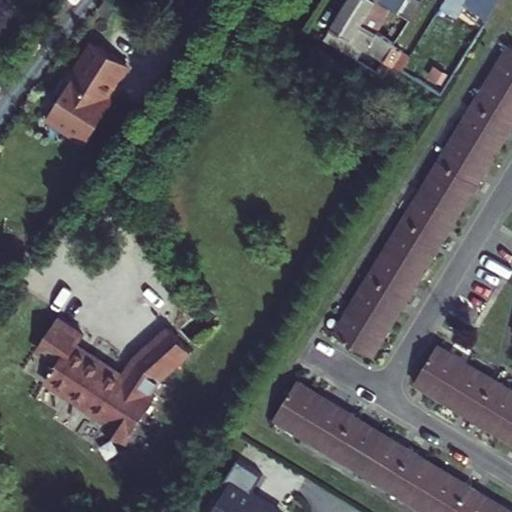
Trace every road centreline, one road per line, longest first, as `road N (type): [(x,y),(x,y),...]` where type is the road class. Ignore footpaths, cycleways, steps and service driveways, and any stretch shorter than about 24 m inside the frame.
road 1 (residential): [(511,182),(383,395)]
road 2 (residential): [(383,395),(511,475)]
